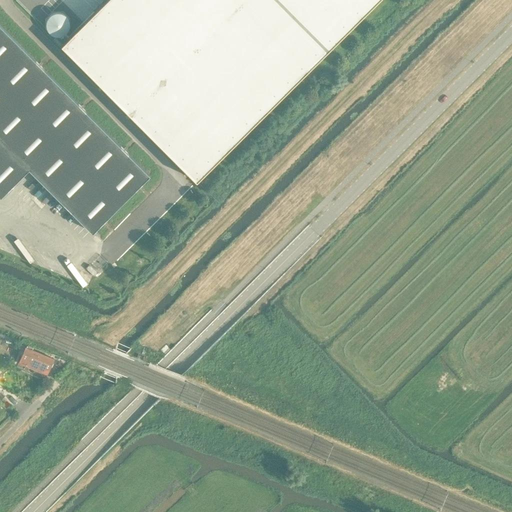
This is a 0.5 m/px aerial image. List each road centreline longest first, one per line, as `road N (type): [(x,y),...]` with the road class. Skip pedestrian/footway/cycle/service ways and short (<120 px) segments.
road 1 (unclassified): [(511,34),(33,511)]
road 2 (track): [(101,341),(444,0)]
